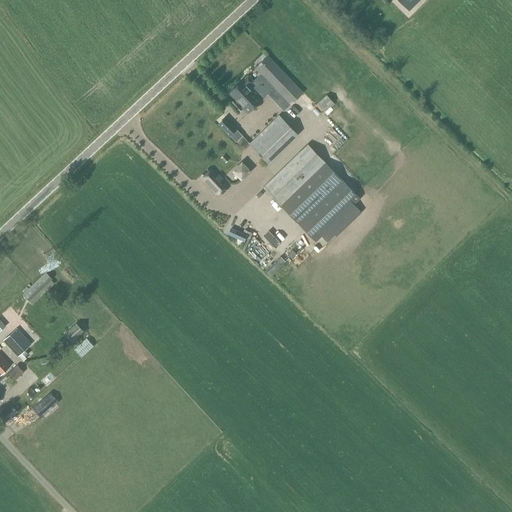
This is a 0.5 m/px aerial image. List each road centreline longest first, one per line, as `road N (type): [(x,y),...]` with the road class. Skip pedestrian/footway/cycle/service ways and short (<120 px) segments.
road 1 (unclassified): [(0,238),(254,0)]
road 2 (unknown): [(124,121),(196,186),(224,198),(246,192),(317,124)]
